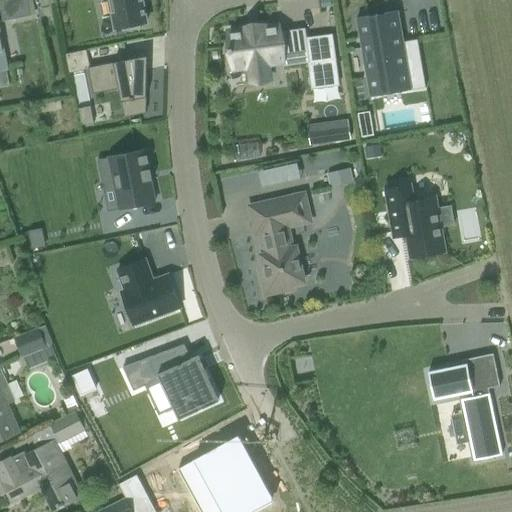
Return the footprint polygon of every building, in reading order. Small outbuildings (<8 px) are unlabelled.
[(29,16),(25,0),(0,0),(0,11),(2,22),(29,16)] [(141,0),(108,0),(114,29),(121,28),(122,32),(140,28),(139,24),(146,23),(141,0)] [(397,12),(356,19),(369,97),(410,90),(397,12)] [(248,66),(250,83),(269,81),(266,63),(282,61),(282,66),(307,63),(308,63),(307,51),(281,55),(278,27),(262,30),(261,26),(243,28),(243,32),(227,34),(231,68),(248,66)] [(331,36),(305,39),(307,51),(308,63),(307,63),(311,89),(337,85),(331,36)] [(87,49),(66,54),(70,71),(87,68),(91,67),(87,49)] [(145,113),(146,57),(91,67),(87,68),(92,94),(118,89),(124,118),(145,113)] [(369,112),(356,114),(361,138),(373,136),(369,112)] [(337,128),(318,131),(319,143),(339,140),(337,128)] [(144,156),(143,151),(96,160),(101,184),(113,182),(119,210),(154,203),(150,181),(152,181),(152,180),(149,180),(147,171),(150,170),(149,169),(147,170),(146,165),(148,164),(148,163),(146,164),(144,157),(147,157),(147,155),(144,156)] [(349,168),(326,173),(330,187),(352,182),(349,168)] [(410,185),(383,190),(392,238),(393,238),(392,233),(402,231),(403,236),(405,235),(409,258),(444,252),(439,227),(453,225),(450,207),(436,209),(434,198),(413,201),(410,185)] [(275,229),(258,232),(258,234),(262,248),(263,255),(260,255),(263,268),(259,269),(265,295),(291,290),(290,285),(303,282),(295,247),(291,248),(286,227),(292,226),(289,215),(307,211),(303,194),(266,203),(266,204),(269,203),(275,229)] [(41,227),(29,230),(33,248),(45,245),(41,227)] [(133,325),(179,308),(167,275),(152,281),(144,260),(117,270),(125,291),(120,293),(133,325)] [(45,348),(36,329),(13,339),(22,358),(45,348)] [(183,345),(122,368),(133,391),(146,385),(136,364),(148,360),(155,377),(157,376),(178,420),(218,401),(204,370),(205,370),(204,368),(203,369),(200,361),(201,361),(200,360),(199,360),(197,356),(190,359),(183,345)] [(487,389),(499,386),(492,354),(463,360),(463,361),(447,365),(447,367),(447,368),(427,372),(430,384),(427,384),(431,403),(433,402),(433,400),(449,397),(449,398),(459,396),(473,461),(471,462),(471,464),(486,461),(486,458),(500,455),(501,455),(487,389)] [(0,370),(0,440),(19,432),(7,405),(14,402),(0,370)] [(73,411),(51,422),(60,442),(83,431),(73,411)] [(218,447),(176,469),(180,476),(181,475),(179,470),(187,466),(194,479),(185,485),(187,488),(195,503),(211,495),(220,511),(252,511),(253,511),(263,507),(263,506),(268,503),(272,511),(274,511),(270,503),(273,502),(238,436),(223,444),(218,447)] [(0,463),(0,478),(2,484),(11,501),(40,487),(52,511),(81,497),(53,442),(24,456),(22,452),(0,463)] [(119,484),(118,485),(132,511),(152,511),(145,497),(147,496),(136,475),(135,476),(136,478),(120,486),(119,484)] [(131,511),(124,498),(118,501),(96,511),(131,511)]
